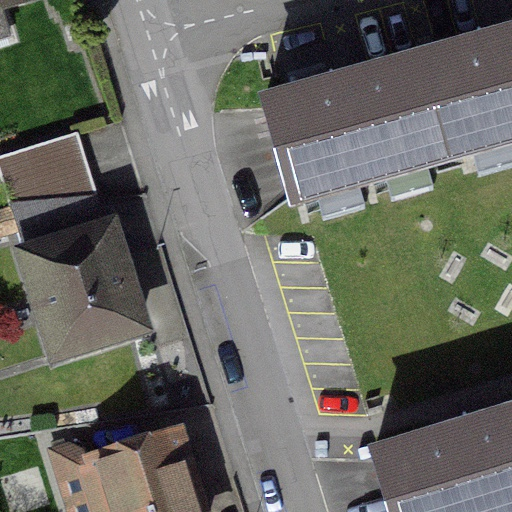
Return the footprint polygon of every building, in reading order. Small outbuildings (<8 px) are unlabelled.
[(262,111),(288,202),(444,158),(511,139),(511,40),(497,45),(419,67),(340,89),(262,111)] [(0,185),(8,208),(10,208),(93,201),(73,137),(0,159),(0,185)] [(106,233),(104,234),(93,201),(10,208),(54,356),(137,330),(106,233)] [(0,238),(13,234),(7,213),(0,215),(0,238)] [(386,511),(511,511),(511,419),(449,438),(371,462),(386,511)] [(94,467),(63,451),(50,455),(66,511),(194,511),(172,442),(94,467)]
